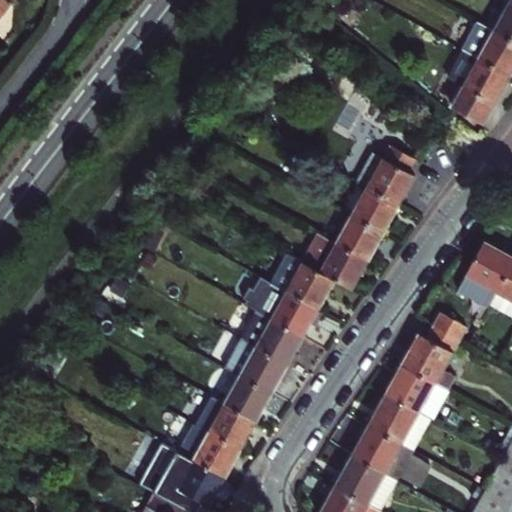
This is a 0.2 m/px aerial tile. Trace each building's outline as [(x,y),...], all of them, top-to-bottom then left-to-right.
[(0,0),(0,17),(13,0),(0,0)] [(511,0),(511,1),(496,30),(511,38),(511,0)] [(511,73),(511,38),(496,30),(479,59),(511,76),(511,73)] [(511,76),(479,59),(464,51),(452,72),(467,81),(456,102),(487,119),(500,95),(511,76)] [(380,158),(363,186),(396,204),(405,188),(413,175),(406,171),(413,159),(387,143),(380,158)] [(363,186),(380,158),(369,151),(354,181),(363,186)] [(387,221),(396,204),(363,186),(348,214),(381,231),(387,221)] [(372,247),(381,231),(348,214),(332,242),(365,260),(372,247)] [(317,234),(301,263),(316,270),(332,242),(317,234)] [(511,254),(506,251),(487,241),(469,273),(501,290),(511,269),(511,254)] [(365,260),(332,242),(316,270),(331,278),(349,288),(356,275),(365,260)] [(323,293),(331,278),(316,270),(301,263),(281,252),(266,281),(315,308),(323,293)] [(511,269),(501,290),(511,296),(511,269)] [(501,290),(469,273),(460,288),(493,306),(501,290)] [(315,308),(266,281),(251,310),(299,337),(307,323),(315,308)] [(511,296),(501,290),(493,306),(511,316),(511,296)] [(439,305),(432,317),(460,333),(467,322),(439,305)] [(299,337),(251,310),(236,339),(285,364),(292,351),(299,337)] [(410,344),(402,358),(434,376),(447,383),(455,368),(444,362),(460,333),(432,317),(425,332),(419,329),(410,344)] [(278,378),(285,364),(236,339),(222,364),(240,374),(271,390),(278,378)] [(393,374),(384,390),(415,407),(428,415),(447,383),(434,376),(402,358),(393,374)] [(264,403),(271,390),(240,374),(225,403),(255,420),(264,403)] [(375,405),(367,419),(398,436),(415,407),(384,390),(375,405)] [(247,434),(255,420),(225,403),(209,432),(240,448),(247,434)] [(398,436),(411,443),(428,415),(415,407),(398,436)] [(358,434),(349,449),(380,466),(398,436),(367,419),(358,434)] [(232,463),(240,448),(209,432),(193,461),(224,478),(232,463)] [(380,466),(393,473),(411,443),(398,436),(380,466)] [(380,466),(349,449),(342,461),(333,478),(363,495),(380,466)] [(504,459),(502,464),(511,469),(511,453),(508,451),(504,459)] [(215,494),(224,478),(193,461),(170,502),(188,511),(196,511),(202,502),(209,506),(215,494)] [(511,469),(502,464),(494,477),(511,487),(511,469)] [(363,495),(375,502),(393,473),(380,466),(363,495)] [(511,497),(511,487),(494,477),(489,486),(487,490),(509,502),(511,497)] [(326,490),(316,506),(326,511),(378,511),(382,506),(375,502),(363,495),(333,478),(326,490)] [(503,511),(509,502),(487,490),(481,501),(500,511),(503,511)] [(165,511),(170,502),(155,494),(145,511),(165,511)] [(500,511),(481,501),(474,511),(500,511)] [(188,511),(170,502),(165,511),(188,511)]
